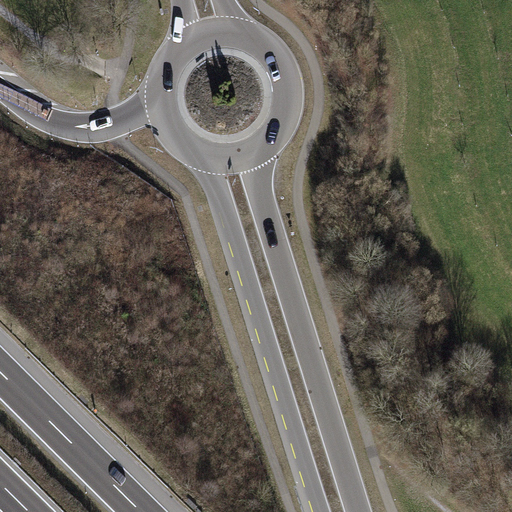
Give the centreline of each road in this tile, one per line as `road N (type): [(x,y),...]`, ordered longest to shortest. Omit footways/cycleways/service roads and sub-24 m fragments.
road 1 (track): [(368,441),(300,200),(318,98),(312,64),(304,37),(260,0)]
road 2 (secondary): [(201,156),(238,246),(320,511)]
road 3 (secondary): [(359,511),(273,238),(259,151)]
road 4 (motorway): [(142,511),(0,370)]
road 5 (motorway): [(162,99),(115,122),(79,126),(43,116),(0,85)]
road 6 (secondary): [(259,151),(284,123),(289,85),(271,52),(238,34)]
